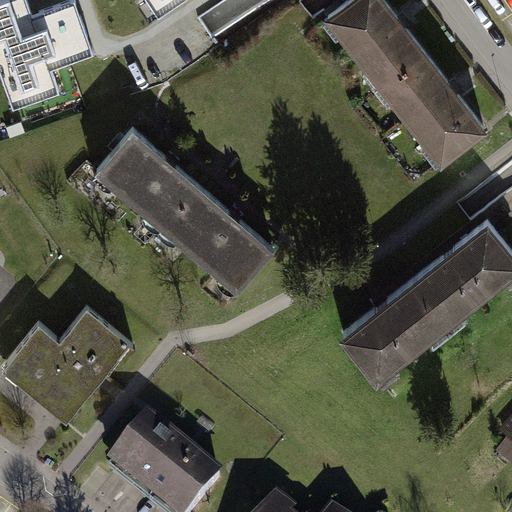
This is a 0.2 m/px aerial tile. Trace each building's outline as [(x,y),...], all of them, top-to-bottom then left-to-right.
[(28,0),(0,0),(0,62),(15,104),(61,88),(54,66),(94,52),(76,0),(34,15),(28,0)] [(142,0),(138,3),(151,22),(184,0),(142,0)] [(393,0),(348,0),(328,16),(444,166),(493,128),(460,86),(403,12),(393,0)] [(135,127),(98,170),(240,290),(276,247),(235,212),(171,158),(135,127)] [(384,301),(343,332),(381,382),(511,284),(511,245),(493,219),(450,251),(384,301)] [(40,324),(3,370),(67,421),(101,379),(131,342),(88,308),(61,341),(40,324)] [(151,415),(109,468),(145,497),(163,511),(198,511),(227,476),(151,415)] [(511,415),(500,428),(508,436),(497,448),(511,461),(511,415)] [(332,511),(297,511),(279,497),(266,511),(336,511),(334,510),(332,511)]
